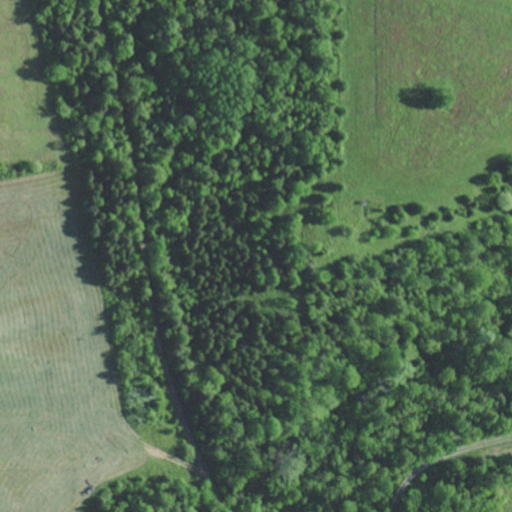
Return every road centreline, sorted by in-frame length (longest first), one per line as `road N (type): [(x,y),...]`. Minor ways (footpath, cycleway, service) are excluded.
road 1 (track): [(159,369),(145,266),(99,136),(96,0)]
road 2 (residential): [(253,511),(224,437),(159,369)]
